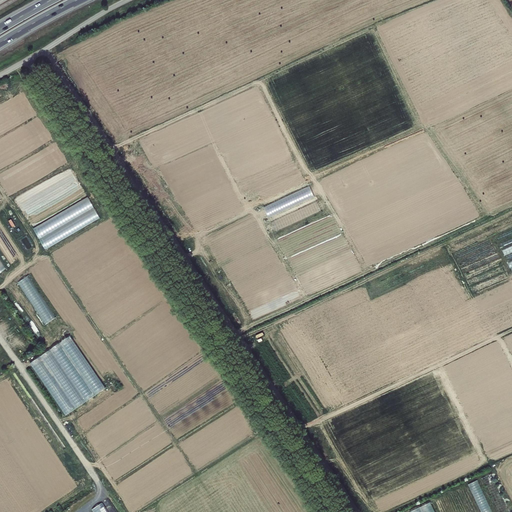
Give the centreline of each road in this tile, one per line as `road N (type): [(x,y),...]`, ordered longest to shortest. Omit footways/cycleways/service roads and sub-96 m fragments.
road 1 (track): [(326,511),(23,62)]
road 2 (track): [(0,338),(95,479)]
